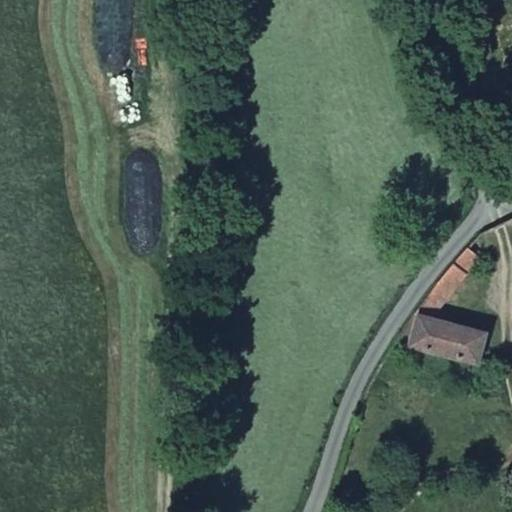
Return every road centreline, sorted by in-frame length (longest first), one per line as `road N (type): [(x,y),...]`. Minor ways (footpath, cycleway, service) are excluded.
road 1 (residential): [(311,511),(366,366),(414,291),(497,196)]
road 2 (unclassified): [(427,0),(497,196)]
